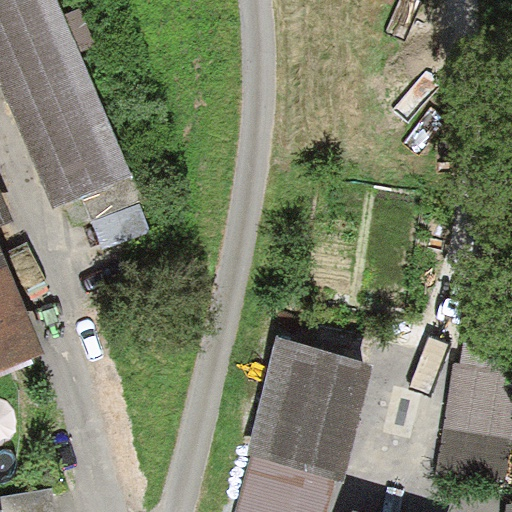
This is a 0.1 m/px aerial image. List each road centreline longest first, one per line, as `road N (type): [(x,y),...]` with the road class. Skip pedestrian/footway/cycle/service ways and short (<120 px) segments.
road 1 (unclassified): [(257,0),(263,79),(253,174),(166,511)]
road 2 (track): [(450,353),(486,178),(480,0)]
